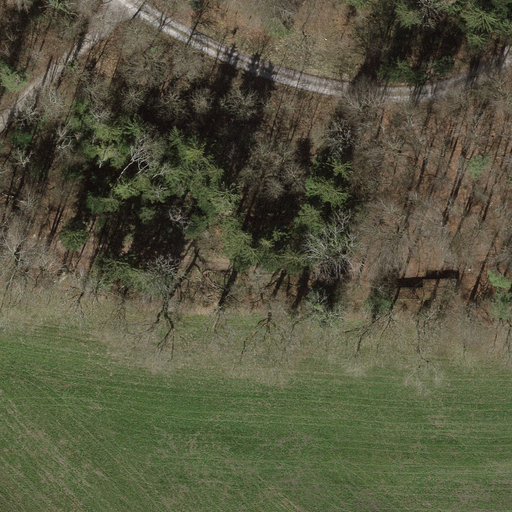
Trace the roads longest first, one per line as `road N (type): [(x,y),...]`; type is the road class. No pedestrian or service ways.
road 1 (track): [(511,55),(458,86),(388,94),(304,82),(117,0)]
road 2 (track): [(0,124),(133,0)]
